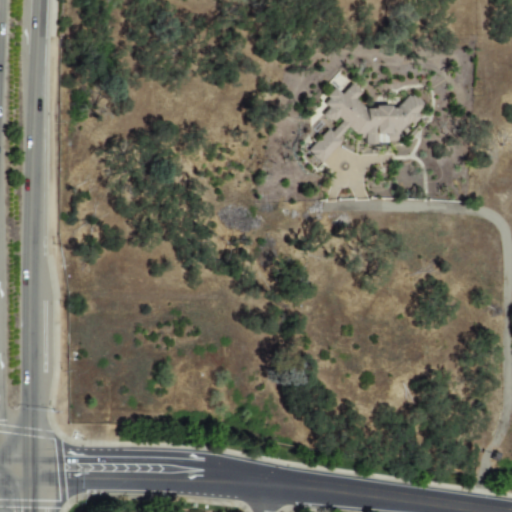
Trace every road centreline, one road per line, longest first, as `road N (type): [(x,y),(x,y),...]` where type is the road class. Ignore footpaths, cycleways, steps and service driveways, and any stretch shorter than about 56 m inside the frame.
road 1 (primary): [(28,472),(50,0)]
road 2 (tertiary): [(483,511),(207,477),(28,472)]
